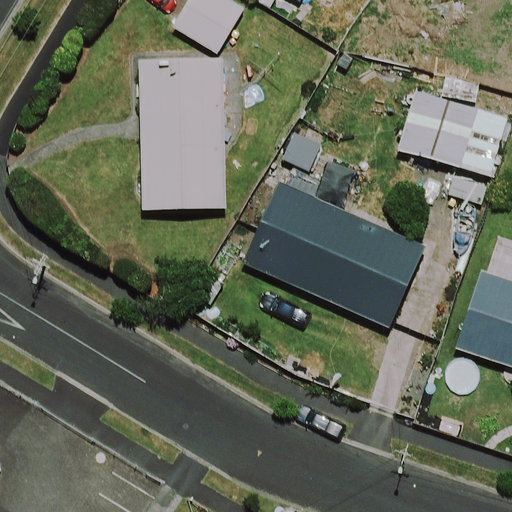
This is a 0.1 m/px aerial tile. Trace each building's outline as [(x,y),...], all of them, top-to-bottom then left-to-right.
[(245,8),(230,0),(188,0),(172,28),(218,54),(245,8)] [(226,209),(223,58),(138,60),(142,210),(226,209)] [(506,117),(417,90),(399,150),(488,177),(506,117)] [(428,247),(280,182),(243,264),(391,330),(428,247)] [(511,279),(481,270),(455,349),(511,368),(511,279)]
